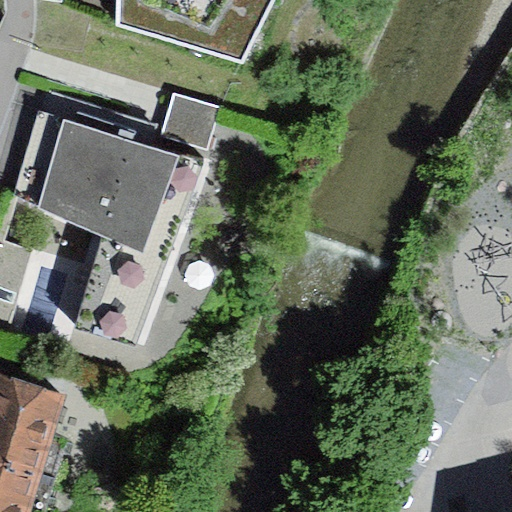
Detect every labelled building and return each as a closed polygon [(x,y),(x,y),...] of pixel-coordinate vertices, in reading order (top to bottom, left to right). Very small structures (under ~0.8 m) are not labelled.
[(39,0),(39,4),(63,8),(63,0),(39,0)] [(117,0),(117,39),(244,79),(286,0),(117,0)] [(174,89),(162,128),(208,143),(222,103),(174,89)] [(123,116),(65,104),(43,187),(105,214),(79,311),(139,332),(172,240),(208,143),(162,128),(123,116)] [(0,334),(10,337),(35,244),(0,234),(0,334)] [(42,449),(63,380),(0,361),(0,456),(6,438),(42,449)] [(0,456),(0,511),(22,511),(42,449),(6,438),(0,456)]
